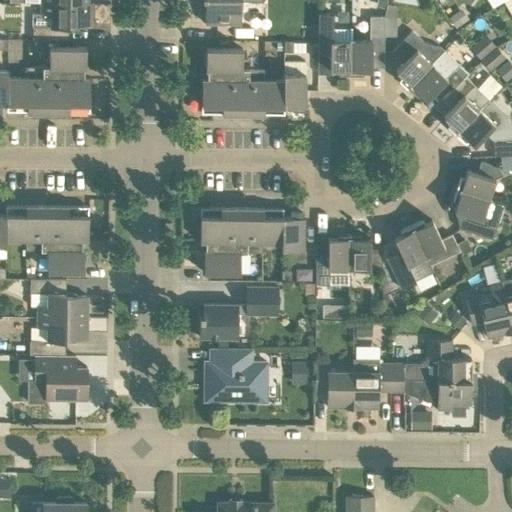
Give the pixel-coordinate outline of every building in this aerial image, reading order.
[(205,23),(225,23),(242,24),(242,0),(263,1),(263,0),(202,0),(205,0),(205,23)] [(387,0),(377,0),(376,6),(385,8),(387,0)] [(90,25),(91,3),(40,3),(40,13),(33,13),(33,39),(68,39),(68,27),(77,27),(77,25),(90,25)] [(384,36),(396,36),(397,6),(387,4),(384,16),(384,21),(384,32),(384,36)] [(456,27),(469,19),(462,9),(449,17),(456,27)] [(352,74),(352,39),(352,29),(333,29),(333,13),(319,13),(318,52),(330,52),(330,69),(338,69),(338,73),(352,74)] [(384,21),(384,16),(370,16),(370,40),(352,39),(352,74),(363,74),(363,70),(372,70),(372,36),(384,36),(384,32),(384,21)] [(399,79),(408,88),(444,50),(441,47),(425,43),(412,30),(392,51),(403,62),(396,70),(402,76),(399,79)] [(481,59),(493,49),(483,37),(471,47),(481,59)] [(299,52),(300,46),(300,41),(285,41),(285,51),(299,52)] [(285,46),(285,42),(277,42),(277,50),(285,50),(285,46)] [(86,47),(66,47),(50,46),(50,67),(84,68),(86,68),(86,47)] [(497,46),(481,59),(490,70),(506,57),(497,46)] [(243,48),(226,48),(206,48),(206,70),(208,70),(243,69),(243,48)] [(468,72),(447,53),(441,58),(411,90),(417,96),(420,93),(426,99),(434,91),(445,102),(466,80),(463,78),(468,72)] [(506,80),(511,75),(511,64),(507,59),(496,69),(506,80)] [(50,67),(43,67),(28,67),(28,77),(8,76),(8,99),(7,99),(7,103),(7,111),(89,111),(90,78),(84,78),(84,68),(50,67)] [(264,113),(264,79),(264,69),(243,69),(208,70),(208,79),(202,79),(201,113),(264,113)] [(8,76),(8,71),(0,70),(0,102),(7,103),(7,99),(8,99),(8,76)] [(305,73),(297,73),(284,73),(284,79),(264,79),(264,113),(284,114),(284,106),(292,106),(291,110),(305,110),(305,73)] [(490,76),(481,89),(491,96),(500,83),(490,76)] [(459,136),(482,111),(465,94),(472,87),(466,80),(445,102),(451,108),(443,116),(450,122),(447,124),(459,136)] [(474,145),(488,130),(494,123),(482,111),(459,136),(465,142),(468,139),(474,145)] [(494,156),(511,154),(511,137),(493,139),(494,156)] [(456,188),(489,199),(495,179),(502,174),(499,169),(481,161),(476,172),(467,169),(464,177),(460,176),(456,188)] [(504,203),(489,199),(456,188),(453,200),(456,201),(454,209),(464,213),(459,228),(493,239),(504,203)] [(88,206),(27,205),(6,205),(5,213),(5,220),(7,220),(6,240),(27,240),(27,249),(48,249),(82,249),(82,239),(88,239),(88,206)] [(283,208),(262,208),(200,207),(200,241),(206,241),(206,250),(240,252),(262,252),(262,242),(283,243),(283,216),(283,208)] [(303,249),(304,212),(290,212),(290,216),(283,216),(283,243),(283,248),(303,249)] [(432,220),(424,223),(423,220),(410,226),(432,272),(434,272),(430,264),(459,251),(451,234),(441,239),(432,220)] [(383,295),(402,286),(432,272),(410,226),(400,230),(402,234),(394,237),(399,249),(382,257),(382,272),(383,295)] [(349,267),(349,234),(337,233),(336,237),(328,237),(328,248),(316,248),(316,284),(349,284),(349,267)] [(362,238),(362,234),(349,234),(349,267),(370,268),(376,273),(380,269),(382,272),(382,257),(382,249),(370,249),(370,238),(362,238)] [(456,243),(460,251),(462,254),(471,250),(466,239),(456,243)] [(84,271),(84,249),(82,249),(48,249),(47,270),(84,271)] [(240,272),(240,252),(206,250),(204,250),(204,272),(240,272)] [(282,270),(282,281),(291,281),(291,271),(282,270)] [(511,277),(499,280),(511,332),(511,331),(511,277)] [(66,279),(46,278),(31,278),(31,305),(36,305),(36,316),(88,317),(88,295),(74,295),(74,293),(66,293),(66,279)] [(506,333),(511,332),(499,280),(489,283),(492,298),(480,301),(478,293),(465,296),(471,324),(483,321),(487,336),(506,332),(506,333)] [(306,284),(306,295),(314,295),(315,284),(306,284)] [(199,336),(238,336),(238,312),(247,312),(247,315),(278,315),(279,286),(247,286),(246,303),(223,303),(203,303),(203,314),(199,314),(199,336)] [(427,325),(438,313),(425,301),(415,313),(427,325)] [(331,317),(332,304),(323,304),(323,317),(331,317)] [(449,319),(459,327),(466,320),(457,311),(449,319)] [(87,338),(88,317),(36,316),(36,328),(32,328),(31,340),(30,340),(30,354),(34,354),(34,355),(75,355),(65,355),(65,340),(74,341),(74,338),(87,338)] [(372,335),(373,322),(356,322),(356,335),(372,335)] [(452,339),(432,339),(427,339),(427,359),(420,363),(404,363),(403,380),(471,381),(471,357),(452,357),(452,339)] [(376,356),(378,347),(359,343),(357,352),(376,356)] [(253,349),(230,348),(210,348),(210,361),(205,361),(205,400),(227,400),(227,395),(258,395),(258,360),(253,360),(253,349)] [(75,366),(75,355),(34,355),(34,359),(19,359),(19,380),(28,380),(28,403),(47,403),(47,398),(87,399),(87,366),(75,366)] [(391,391),(391,363),(379,363),(379,359),(353,359),(353,370),(353,407),(359,408),(359,406),(378,406),(379,390),(391,391)] [(292,383),(310,383),(310,361),(292,361),(292,383)] [(353,407),(353,370),(329,370),(329,362),(315,362),(315,390),(327,390),(327,406),(346,406),(346,407),(353,407)] [(427,401),(437,401),(437,408),(451,408),(452,402),(471,403),(471,381),(403,380),(404,363),(391,363),(391,391),(403,391),(427,401)] [(411,429),(431,429),(431,411),(411,410),(411,429)] [(345,511),(373,511),(374,496),(346,495),(345,511)] [(30,511),(85,511),(86,502),(73,502),(73,498),(71,496),(59,496),(56,498),(56,502),(46,501),(31,501),(30,511)]
